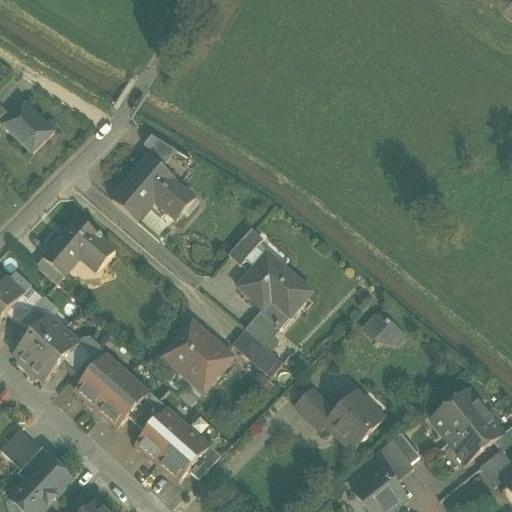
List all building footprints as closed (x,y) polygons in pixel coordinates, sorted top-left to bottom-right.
[(24,106),(1,129),(31,159),(54,136),(24,106)] [(144,149),(165,168),(177,155),(151,139),(144,149)] [(177,224),(194,204),(172,185),(174,183),(149,161),(120,195),(145,216),(155,205),(177,224)] [(136,226),(145,216),(120,195),(111,204),(136,226)] [(99,275),(115,257),(98,241),(99,241),(78,223),(50,254),(71,273),(82,260),(99,275)] [(251,233),(228,260),(240,271),(245,265),(260,248),(263,244),(251,233)] [(260,318),(281,335),(312,297),(267,258),(266,259),(260,248),(245,265),(254,273),(237,292),(253,306),(255,304),(263,311),(261,313),(263,314),(260,318)] [(64,280),(71,273),(50,254),(42,263),(64,282),(65,281),(64,280)] [(57,290),(64,282),(42,263),(36,270),(57,290)] [(23,301),(24,300),(6,284),(0,290),(0,326),(7,319),(23,301)] [(23,301),(7,319),(19,330),(43,303),(35,296),(28,305),(23,301)] [(43,303),(19,330),(31,340),(47,322),(43,318),(50,310),(43,303)] [(391,354),(406,338),(378,313),(363,329),(391,354)] [(260,318),(245,336),(283,368),(291,358),(274,343),(281,335),(260,318)] [(64,335),(48,321),(47,322),(31,340),(13,360),(19,365),(17,368),(26,376),(64,335)] [(233,363),(192,328),(162,363),(174,373),(190,387),(203,398),(233,363)] [(79,349),(64,335),(26,376),(36,385),(38,382),(44,387),(62,368),(79,349)] [(283,368),(245,336),(233,350),(271,382),(283,368)] [(79,349),(62,368),(73,379),(98,352),(89,343),(79,349)] [(98,352),(73,379),(82,387),(103,364),(104,365),(108,360),(98,352)] [(104,365),(103,364),(82,387),(75,395),(97,414),(124,383),(104,365)] [(190,387),(174,373),(163,386),(179,400),(190,387)] [(145,401),(124,383),(97,414),(118,433),(128,421),(146,402),(145,401)] [(326,428),(337,417),(313,393),(295,411),(321,436),(327,429),(326,428)] [(448,447),(486,417),(469,396),(431,426),(448,447)] [(149,397),(145,401),(146,402),(128,421),(137,429),(159,405),(149,397)] [(353,455),(383,425),(355,398),(337,417),(326,428),(327,429),(353,455)] [(168,414),(159,405),(137,429),(146,437),(163,418),(164,419),(168,414)] [(503,439),(503,438),(486,417),(448,447),(465,469),(493,447),(503,439)] [(185,437),(164,419),(163,418),(146,437),(136,449),(157,468),(185,437)] [(493,447),(500,456),(501,456),(511,446),(511,432),(511,431),(503,438),(503,439),(493,447)] [(21,474),(40,454),(19,435),(1,454),(21,474)] [(205,455),(185,437),(157,468),(179,487),(189,475),(206,456),(205,455)] [(391,446),(410,469),(419,462),(401,438),(391,446)] [(410,469),(391,446),(376,459),(398,487),(414,473),(410,469)] [(27,486),(49,463),(52,460),(42,451),(40,454),(21,474),(18,477),(27,486)] [(220,461),(209,451),(205,455),(206,456),(189,475),(199,485),(220,461)] [(501,486),(511,477),(511,469),(501,456),(500,456),(479,473),(494,492),(501,487),(501,486)] [(10,503),(19,511),(46,511),(72,484),(49,463),(27,486),(10,503)] [(396,511),(405,505),(381,474),(352,496),(365,511),(396,511)] [(511,477),(501,486),(501,487),(511,500),(511,477)]
